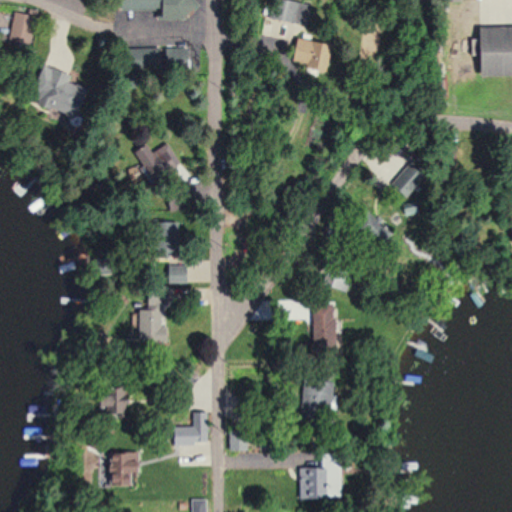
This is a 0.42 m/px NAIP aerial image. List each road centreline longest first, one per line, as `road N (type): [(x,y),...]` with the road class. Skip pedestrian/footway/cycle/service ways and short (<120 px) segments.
road 1 (residential): [(213,0),(220,511)]
road 2 (residential): [(511,129),(395,130),(359,155),(220,343)]
road 3 (residential): [(14,0),(93,28),(214,38)]
